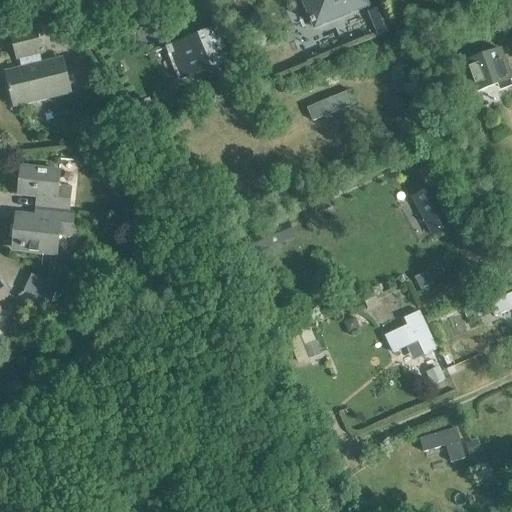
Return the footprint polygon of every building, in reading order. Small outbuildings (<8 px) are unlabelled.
[(304,0),(316,28),(369,5),(366,0),(304,0)] [(369,12),(379,35),(394,29),(384,5),(369,12)] [(62,59),(36,65),(34,56),(42,54),(36,29),(11,35),(17,60),(24,58),(26,68),(6,73),(14,107),(70,93),(62,59)] [(172,56),(177,67),(182,81),(228,62),(222,48),(215,29),(167,49),(170,57),(172,56)] [(500,90),(511,85),(499,50),(464,63),(474,91),(498,82),(500,90)] [(313,122),(357,104),(351,91),(307,109),(313,122)] [(435,168),(429,156),(417,162),(423,175),(435,168)] [(69,212),(71,188),(58,187),(60,171),(22,167),(19,195),(44,198),(42,209),(69,212)] [(446,232),(428,190),(411,198),(430,239),(446,232)] [(511,194),(491,199),(495,215),(502,213),(505,225),(511,223),(511,194)] [(74,213),(69,212),(42,209),(41,221),(16,219),(13,246),(30,248),(30,252),(56,255),(59,235),(71,236),(74,213)] [(426,275),(414,281),(420,293),(432,287),(426,275)] [(25,291),(50,303),(58,288),(32,276),(25,291)] [(0,311),(13,301),(0,284),(0,311)] [(511,294),(489,305),(494,317),(511,309),(511,294)] [(437,350),(420,312),(405,319),(408,326),(385,337),(393,354),(413,345),(415,348),(420,346),(424,355),(437,350)] [(445,381),(439,367),(426,374),(432,387),(445,381)] [(457,429),(420,440),(423,453),(446,446),(451,463),(465,459),(457,429)] [(465,445),(475,469),(486,464),(476,440),(465,445)] [(388,511),(377,494),(366,501),(373,511),(388,511)]
